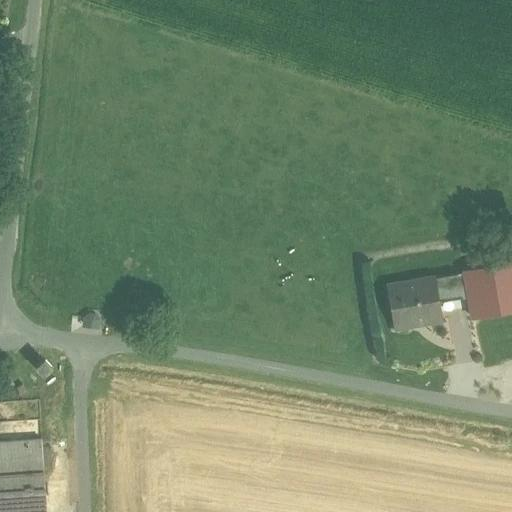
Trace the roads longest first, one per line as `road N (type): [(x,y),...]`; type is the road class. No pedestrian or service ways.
road 1 (unclassified): [(511,413),(229,360),(80,342)]
road 2 (unclassified): [(5,340),(4,270),(35,0)]
road 3 (unclassified): [(80,342),(89,511)]
